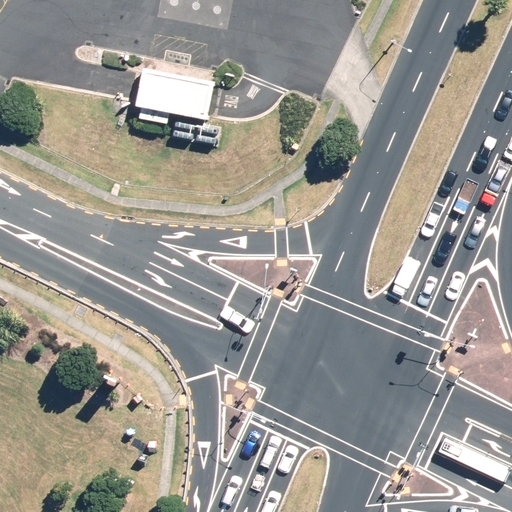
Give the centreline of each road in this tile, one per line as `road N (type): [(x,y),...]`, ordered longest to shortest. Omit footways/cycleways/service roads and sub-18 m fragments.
road 1 (primary): [(0,199),(103,226),(223,239),(302,237),(337,214)]
road 2 (unclassified): [(0,202),(294,315)]
road 3 (primary): [(511,105),(393,362)]
road 4 (primary): [(337,214),(441,0)]
road 5 (primary): [(204,511),(195,365),(162,303)]
road 6 (unclassified): [(162,303),(0,208)]
road 7 (primary): [(221,511),(274,369)]
road 8 (unclassified): [(511,473),(374,410)]
road 9 (unclassified): [(274,369),(162,303)]
road 10 (unclassified): [(393,362),(511,413)]
